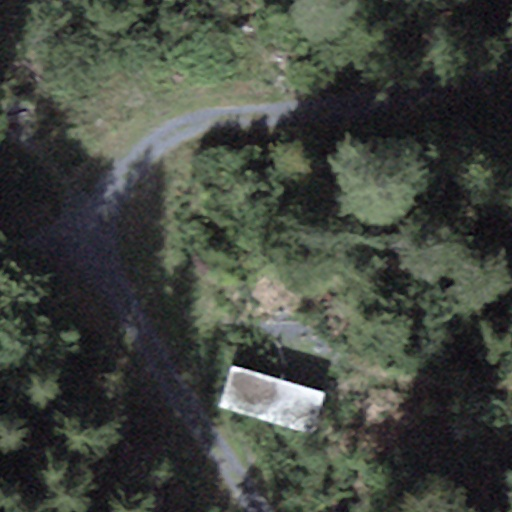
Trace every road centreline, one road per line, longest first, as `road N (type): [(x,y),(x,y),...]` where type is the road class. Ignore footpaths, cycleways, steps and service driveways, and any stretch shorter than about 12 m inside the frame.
road 1 (track): [(0,254),(80,225),(157,143),(194,126),(360,108),(511,55)]
road 2 (track): [(80,225),(266,511)]
